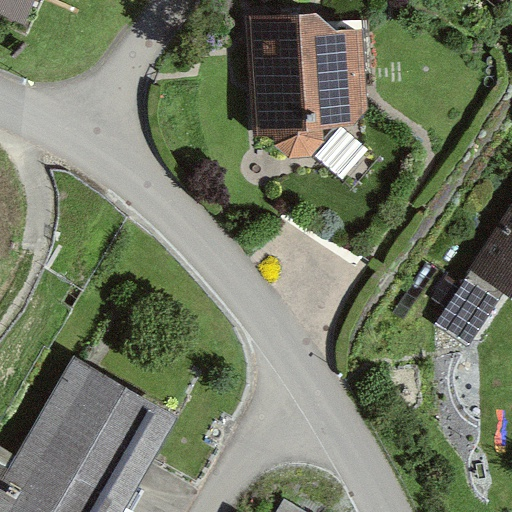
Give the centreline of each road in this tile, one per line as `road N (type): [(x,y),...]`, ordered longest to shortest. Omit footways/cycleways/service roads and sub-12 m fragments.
road 1 (residential): [(105,144),(228,254),(300,381)]
road 2 (residential): [(105,144),(202,0)]
road 3 (residential): [(300,381),(388,511)]
road 4 (residential): [(300,381),(221,511)]
